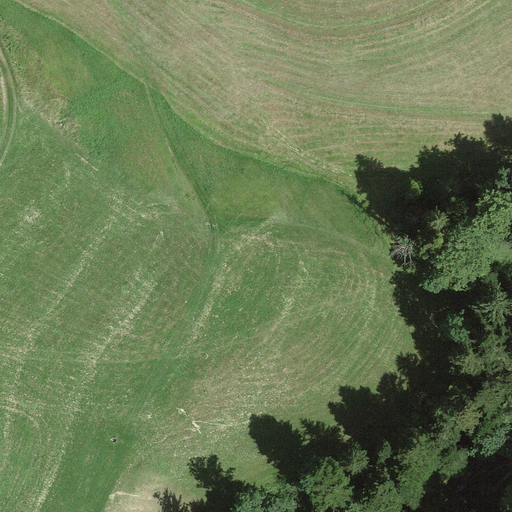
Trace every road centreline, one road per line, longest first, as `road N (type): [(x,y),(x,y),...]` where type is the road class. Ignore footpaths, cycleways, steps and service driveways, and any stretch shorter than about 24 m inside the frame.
road 1 (track): [(117,0),(174,150),(214,229),(96,511)]
road 2 (track): [(220,0),(302,29),(339,32),(384,28),(453,0)]
road 3 (track): [(0,38),(21,88),(23,121),(0,173)]
